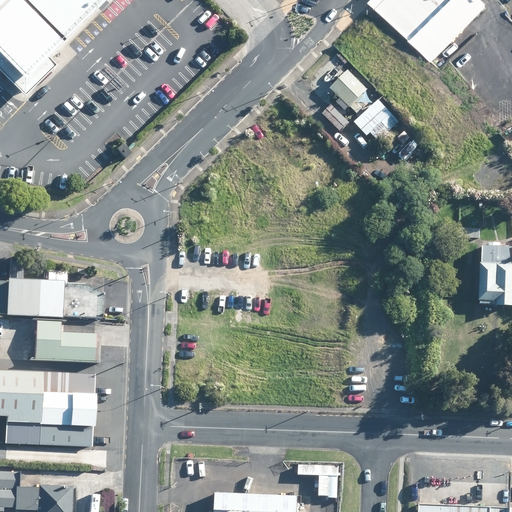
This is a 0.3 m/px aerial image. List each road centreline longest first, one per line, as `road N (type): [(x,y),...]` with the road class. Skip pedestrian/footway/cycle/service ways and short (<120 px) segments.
road 1 (tertiary): [(339,0),(298,52),(260,69),(137,200)]
road 2 (residential): [(142,422),(375,434)]
road 3 (residential): [(142,422),(149,301),(140,250)]
road 4 (residential): [(375,434),(511,439)]
